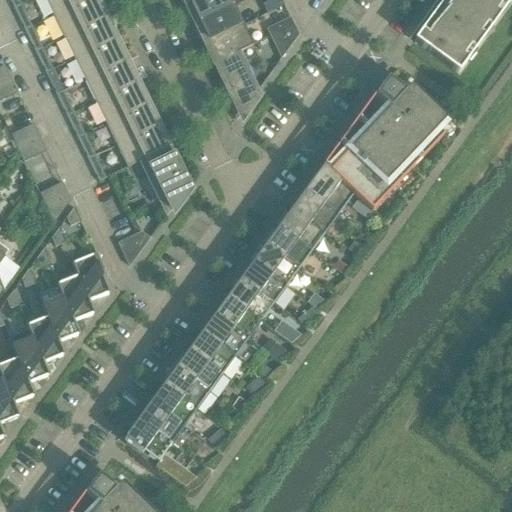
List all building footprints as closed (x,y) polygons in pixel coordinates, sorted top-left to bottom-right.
[(8,0),(14,10),(20,6),(16,0),(8,0)] [(43,0),(52,18),(87,0),(43,0)] [(87,0),(52,18),(63,39),(104,19),(94,0),(87,0)] [(199,0),(185,7),(195,26),(232,8),(228,0),(199,0)] [(279,0),(273,0),(261,6),(266,15),(283,7),(279,0)] [(511,0),(452,0),(451,2),(453,4),(435,25),(436,26),(428,33),(426,36),(420,32),(412,43),(457,76),(467,62),(468,63),(475,54),(473,53),(491,32),(489,31),(507,10),(506,9),(511,0)] [(14,10),(24,31),(31,28),(20,6),(14,10)] [(195,26),(204,45),(242,27),(232,8),(195,26)] [(63,39),(73,61),(114,41),(104,19),(63,39)] [(266,31),(269,38),(293,26),(289,20),(266,31)] [(293,26),(269,38),(280,60),(298,37),(293,26)] [(204,45),(214,65),(251,47),(242,27),(204,45)] [(24,31),(35,53),(41,50),(31,28),(24,31)] [(73,61),(84,82),(125,62),(114,41),(73,61)] [(251,47),(214,65),(223,83),(218,85),(235,121),(239,116),(241,121),(257,99),(235,56),(252,48),(251,47)] [(35,53),(45,74),(52,71),(41,50),(35,53)] [(84,82),(94,104),(135,84),(125,62),(84,82)] [(0,69),(0,86),(10,81),(3,68),(0,69)] [(45,74),(56,96),(62,93),(52,71),(45,74)] [(10,81),(0,86),(0,102),(17,95),(10,81)] [(383,85),(302,195),(336,219),(352,197),(370,214),(450,130),(451,129),(409,89),(403,95),(385,82),(383,85)] [(94,104),(105,125),(146,105),(135,84),(94,104)] [(56,96),(66,117),(73,114),(62,93),(56,96)] [(105,125),(115,147),(156,127),(146,105),(105,125)] [(66,117),(77,139),(83,136),(73,114),(66,117)] [(9,137),(16,151),(39,139),(32,126),(9,137)] [(126,170),(146,160),(146,159),(167,148),(156,127),(115,147),(126,170)] [(77,139),(87,161),(94,157),(83,136),(77,139)] [(39,139),(16,151),(23,164),(45,153),(39,139)] [(146,159),(146,160),(159,185),(152,189),(165,217),(171,210),(173,214),(188,193),(167,148),(146,159)] [(94,157),(87,161),(98,183),(105,180),(94,157)] [(61,184),(38,195),(53,225),(69,203),(61,184)] [(302,195),(290,212),(323,236),(336,219),(302,195)] [(65,220),(69,229),(79,224),(79,225),(80,224),(73,209),(65,220)] [(290,212),(277,229),(311,254),(323,236),(290,212)] [(277,229),(264,247),(298,271),(311,254),(277,229)] [(57,230),(50,240),(54,249),(63,245),(57,230)] [(0,231),(0,298),(3,294),(0,284),(0,264),(8,253),(0,246),(0,232),(0,231)] [(140,234),(117,245),(128,268),(149,241),(140,234)] [(347,252),(354,258),(360,250),(352,245),(347,252)] [(264,247),(252,264),(285,289),(298,271),(264,247)] [(35,260),(39,269),(48,266),(42,251),(35,260)] [(71,266),(75,277),(76,277),(86,300),(87,300),(88,304),(107,296),(107,297),(108,296),(99,274),(103,272),(96,256),(71,266)] [(337,262),(332,269),(340,275),(346,268),(337,262)] [(252,264),(239,282),(272,306),(285,289),(252,264)] [(33,286),(27,271),(20,281),(24,290),(33,286)] [(55,285),(60,298),(61,297),(71,321),(72,321),(73,324),(82,321),(92,317),(93,317),(88,304),(87,300),(86,300),(76,277),(75,277),(55,285)] [(239,282),(226,299),(260,324),(272,306),(239,282)] [(12,292),(5,301),(9,310),(18,307),(12,292)] [(40,306),(45,318),(46,318),(56,342),(57,341),(58,345),(77,338),(78,337),(73,324),(72,321),(71,321),(61,297),(60,298),(40,306)] [(312,297),(307,304),(311,307),(317,300),(312,297)] [(226,299),(213,317),(247,341),(260,324),(226,299)] [(304,315),(296,321),(302,329),(310,323),(304,315)] [(213,317),(201,334),(234,359),(247,341),(213,317)] [(25,326),(30,339),(31,338),(41,362),(42,362),(43,365),(62,358),(63,358),(58,345),(57,341),(56,342),(46,318),(45,318),(25,326)] [(288,330),(281,339),(291,346),(297,336),(288,330)] [(201,334),(188,352),(221,376),(234,359),(201,334)] [(10,347),(15,359),(16,359),(26,383),(27,382),(28,386),(47,379),(48,378),(43,365),(42,362),(41,362),(31,338),(30,339),(10,347)] [(274,345),(266,356),(277,363),(285,353),(274,345)] [(188,352),(175,369),(209,394),(221,376),(188,352)] [(0,365),(0,379),(0,380),(1,380),(11,403),(12,403),(13,407),(32,399),(33,399),(28,386),(27,382),(26,383),(16,359),(15,359),(0,365)] [(259,364),(253,373),(259,377),(265,369),(259,364)] [(175,369),(162,387),(196,411),(209,394),(175,369)] [(0,426),(17,420),(18,419),(13,407),(12,403),(11,403),(1,380),(0,380),(0,379),(0,426)] [(162,387),(150,404),(183,429),(196,411),(162,387)] [(237,399),(230,410),(239,416),(246,406),(237,399)] [(150,404),(137,422),(171,446),(183,429),(150,404)] [(171,446),(137,422),(123,441),(124,441),(125,441),(123,444),(140,457),(143,454),(157,465),(171,446)] [(184,473),(176,483),(184,489),(195,481),(184,473)] [(94,481),(71,511),(146,511),(119,486),(114,492),(96,479),(94,482),(94,481)]
